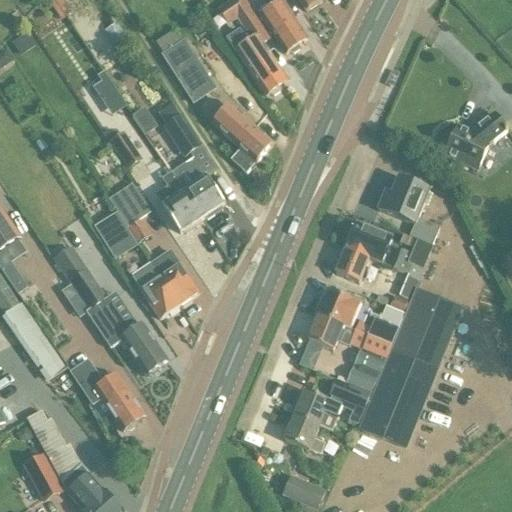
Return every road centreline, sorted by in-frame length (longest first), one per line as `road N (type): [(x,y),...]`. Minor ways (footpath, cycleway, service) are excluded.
road 1 (primary): [(168,511),(390,0)]
road 2 (unknown): [(329,134),(358,164),(358,184),(256,418)]
